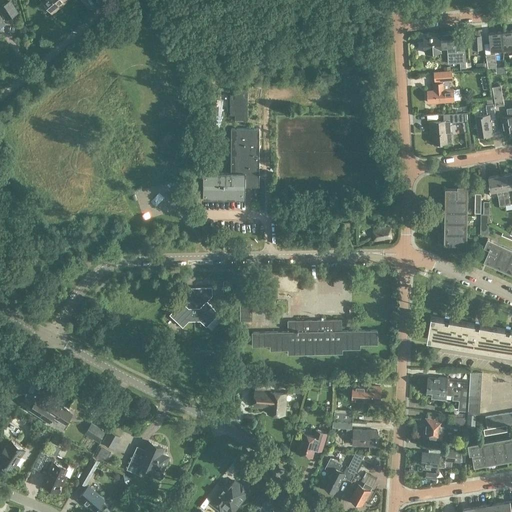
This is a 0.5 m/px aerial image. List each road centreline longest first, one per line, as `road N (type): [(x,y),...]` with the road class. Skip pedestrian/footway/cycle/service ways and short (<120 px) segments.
road 1 (residential): [(49,338),(75,292),(116,262),(406,258)]
road 2 (residential): [(314,511),(244,440),(49,338)]
road 3 (residential): [(395,498),(406,258)]
road 4 (residential): [(0,100),(124,0)]
road 5 (residential): [(405,171),(399,25)]
